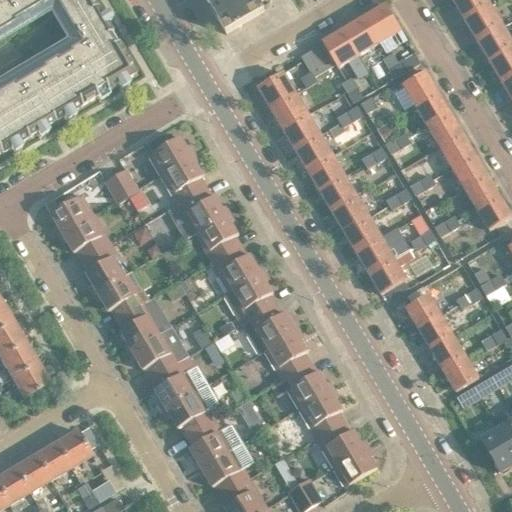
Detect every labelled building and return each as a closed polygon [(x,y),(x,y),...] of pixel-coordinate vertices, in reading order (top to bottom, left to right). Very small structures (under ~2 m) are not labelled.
[(0,0),(0,154),(9,149),(7,145),(15,140),(17,144),(36,133),(34,129),(41,124),(44,128),(63,117),(60,113),(68,108),(71,112),(96,97),(94,93),(103,87),(106,92),(117,85),(114,81),(122,76),(124,81),(135,74),(116,43),(115,44),(110,34),(111,33),(105,23),(100,26),(96,19),(101,16),(90,0),(0,0)] [(256,0),(204,0),(225,35),(264,12),(256,0)] [(485,0),(453,0),(452,1),(464,22),(490,7),(485,0)] [(385,6),(364,19),(379,44),(400,32),(385,6)] [(502,27),(490,7),(464,22),(477,42),(502,27)] [(364,19),(343,31),(358,57),(379,44),(364,19)] [(477,42),(489,63),(511,49),(511,44),(502,27),(477,42)] [(337,69),(358,57),(343,31),(322,44),(323,45),(335,66),(337,69)] [(323,45),(312,52),(324,72),(335,66),(323,45)] [(511,49),(489,63),(501,84),(511,77),(511,49)] [(301,58),(310,74),(313,79),(324,72),(312,52),(301,58)] [(420,65),(414,54),(413,54),(396,64),(397,65),(403,74),(420,65)] [(388,70),(397,65),(396,64),(392,56),(383,61),(388,70)] [(394,80),(403,74),(397,65),(388,70),(394,80)] [(402,86),(415,107),(437,94),(425,73),(402,86)] [(270,110),(295,94),(283,74),(257,89),(270,110)] [(306,89),(315,83),(313,79),(310,74),(301,80),(306,89)] [(511,77),(501,84),(511,101),(511,77)] [(347,95),(356,90),(350,80),(341,86),(347,95)] [(352,104),(361,99),(356,90),(347,95),(352,104)] [(270,110),(282,130),(307,115),(295,94),(270,110)] [(449,114),(437,94),(415,107),(427,128),(449,114)] [(371,100),(361,106),(366,114),(376,108),(371,100)] [(352,123),(362,118),(356,109),(347,114),(352,123)] [(343,129),(352,123),(347,114),(338,120),(343,129)] [(462,135),(449,114),(427,128),(439,148),(462,135)] [(282,130),(294,151),(320,136),(307,115),(282,130)] [(391,122),(376,131),(383,144),(399,135),(391,122)] [(340,124),(329,131),(333,139),(345,132),(340,124)] [(153,155),(149,158),(160,177),(192,158),(180,139),(170,145),(164,135),(147,145),(153,155)] [(462,135),(439,148),(452,169),(474,156),(462,135)] [(307,172),(332,157),(320,136),(294,151),(307,172)] [(400,150),(409,145),(404,136),(395,141),(400,150)] [(391,156),(400,150),(395,141),(385,147),(391,156)] [(376,164),(386,159),(380,150),(371,155),(376,164)] [(367,170),(376,164),(371,155),(362,161),(367,170)] [(486,177),(474,156),(452,169),(464,190),(486,177)] [(307,172),(319,193),(344,177),(332,157),(307,172)] [(203,178),(192,158),(160,177),(178,206),(207,189),(201,179),(203,178)] [(128,199),(139,193),(126,171),(115,178),(128,199)] [(319,193),(331,213),(357,198),(344,177),(319,193)] [(424,191),(434,186),(428,177),(419,182),(424,191)] [(464,190),(476,211),(499,197),(486,177),(464,190)] [(117,206),(128,199),(115,178),(105,184),(117,206)] [(415,197),(424,191),(419,182),(410,188),(415,197)] [(212,199),(207,189),(178,206),(168,212),(185,241),(195,235),(226,217),(215,198),(212,199)] [(401,206),(410,200),(405,191),(395,197),(401,206)] [(61,235),(93,216),(81,197),(50,216),(61,235)] [(391,211),(401,206),(395,197),(386,202),(391,211)] [(511,219),(499,197),(476,211),(489,232),(511,219)] [(331,213),(344,234),(369,219),(357,198),(331,213)] [(95,240),(101,251),(110,246),(93,216),(61,235),(72,254),(95,240)] [(224,255),(219,247),(238,236),(226,217),(195,235),(211,263),(224,255)] [(419,234),(427,229),(419,217),(412,221),(419,234)] [(449,233),(458,227),(453,218),(444,224),(449,233)] [(369,219),(344,234),(356,255),(397,230),(381,239),(369,219)] [(440,238),(449,233),(444,224),(434,229),(440,238)] [(356,255),(368,276),(409,251),(397,230),(356,255)] [(426,247),(435,242),(429,232),(420,238),(426,247)] [(416,253),(426,247),(420,238),(411,243),(416,253)] [(116,256),(110,246),(101,251),(107,261),(85,275),(96,294),(127,275),(116,256)] [(154,246),(150,249),(148,254),(151,260),(159,255),(154,246)] [(166,262),(176,255),(173,249),(162,255),(166,262)] [(368,276),(381,296),(406,281),(398,269),(410,262),(405,254),(410,251),(409,251),(368,276)] [(230,294),(261,276),(250,256),(231,267),(226,259),(213,266),(230,294)] [(472,276),(480,288),(489,282),(482,270),(472,276)] [(130,299),(136,309),(148,302),(131,273),(127,275),(96,294),(107,312),(130,299)] [(272,295),(261,276),(230,294),(224,298),(241,327),(276,306),(270,296),(272,295)] [(489,282),(494,291),(504,286),(498,277),(489,282)] [(199,296),(189,279),(179,285),(189,302),(199,296)] [(494,291),(489,282),(480,288),(485,297),(494,291)] [(475,291),(465,297),(471,306),(480,300),(475,291)] [(405,310),(417,331),(439,318),(427,297),(405,310)] [(461,311),(471,306),(465,297),(456,302),(461,311)] [(154,312),(148,302),(136,309),(142,320),(119,333),(131,352),(165,332),(170,329),(159,310),(154,312)] [(0,303),(0,329),(11,322),(0,303)] [(282,316),(276,306),(241,327),(258,356),(296,334),(292,327),(295,325),(288,313),(282,316)] [(417,331),(429,352),(452,339),(439,318),(417,331)] [(11,322),(0,329),(0,357),(24,344),(11,322)] [(165,358),(171,368),(188,358),(170,329),(165,332),(131,352),(142,371),(165,358)] [(495,347),(505,341),(499,332),(490,338),(495,347)] [(307,353),(296,334),(258,356),(259,356),(265,353),(282,382),(311,365),(305,355),(307,353)] [(480,344),(486,352),(495,347),(490,338),(480,344)] [(429,352),(442,373),(464,360),(452,339),(429,352)] [(0,357),(0,360),(11,379),(36,364),(24,344),(0,357)] [(165,411),(196,392),(207,386),(195,366),(193,367),(188,358),(171,368),(177,378),(154,392),(161,403),(165,411)] [(454,394),(477,381),(464,360),(442,373),(454,394)] [(11,379),(23,400),(48,385),(36,364),(11,379)] [(311,365),(282,382),(299,411),(330,393),(319,373),(316,375),(311,365)] [(508,383),(511,380),(511,373),(509,368),(502,372),(508,383)] [(474,389),(480,399),(487,395),(481,385),(474,389)] [(179,428),(185,439),(214,422),(208,411),(218,405),(207,386),(196,392),(165,411),(177,430),(179,428)] [(467,393),(473,404),(480,399),(474,389),(467,393)] [(342,412),(330,393),(299,411),(316,441),(345,424),(339,414),(342,412)] [(511,452),(511,421),(498,429),(511,452)] [(230,426),(220,432),(214,422),(185,439),(191,449),(189,450),(200,469),(241,445),(230,426)] [(351,434),(345,424),(316,441),(334,470),(365,451),(354,432),(351,434)] [(480,440),(500,474),(511,467),(511,452),(498,429),(480,440)] [(76,432),(55,444),(70,469),(91,457),(76,432)] [(70,469),(55,444),(34,456),(49,482),(70,469)] [(211,488),(214,487),(220,497),(248,480),(242,470),(253,464),(241,445),(200,469),(211,488)] [(365,451),(334,470),(345,489),(376,471),(365,451)] [(34,456),(13,469),(28,494),(49,482),(34,456)] [(0,493),(8,506),(28,494),(13,469),(0,476),(0,493)] [(248,480),(220,497),(226,508),(223,509),(225,511),(262,511),(266,510),(255,491),(248,480)] [(312,509),(322,503),(309,481),(299,487),(312,509)] [(82,500),(91,495),(85,486),(76,491),(82,500)] [(299,511),(306,511),(312,509),(299,487),(288,494),(299,511)] [(87,510),(96,504),(91,495),(82,500),(87,510)] [(99,509),(100,511),(119,511),(122,510),(116,499),(99,509)]
